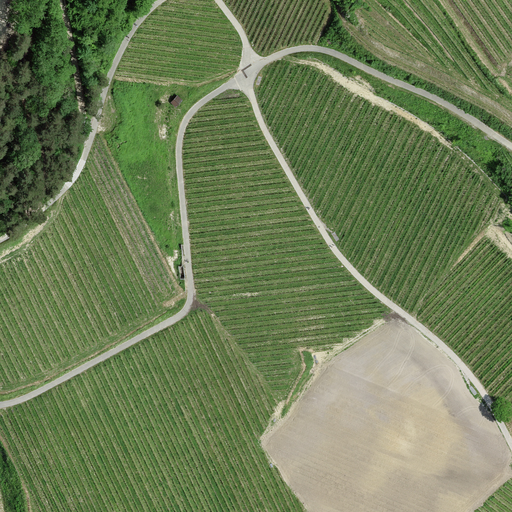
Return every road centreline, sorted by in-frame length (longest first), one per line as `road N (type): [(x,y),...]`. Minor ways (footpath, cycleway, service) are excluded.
road 1 (track): [(0,405),(189,307),(180,141),(188,117),(250,70)]
road 2 (track): [(511,445),(457,359),(354,275),(327,240),(262,126),(250,70)]
road 3 (track): [(511,145),(344,56),(294,48),(250,70)]
road 4 (track): [(160,0),(122,48),(70,182),(37,213)]
road 5 (track): [(89,138),(63,0)]
